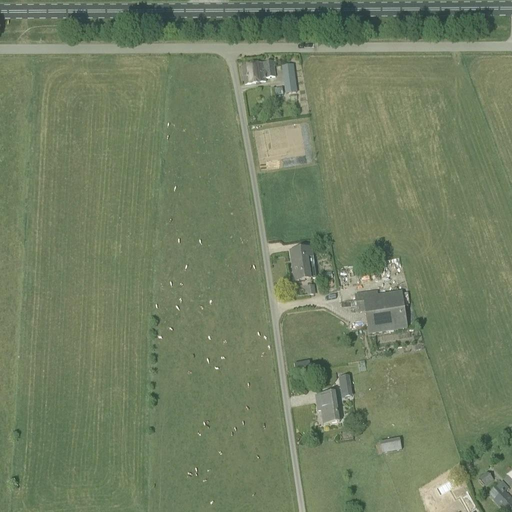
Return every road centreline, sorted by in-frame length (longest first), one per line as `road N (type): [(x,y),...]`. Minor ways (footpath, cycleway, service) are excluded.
road 1 (primary): [(0,10),(511,8)]
road 2 (unclassified): [(229,48),(302,511)]
road 3 (unclassified): [(229,48),(511,46)]
road 4 (unclassified): [(0,49),(229,48)]
